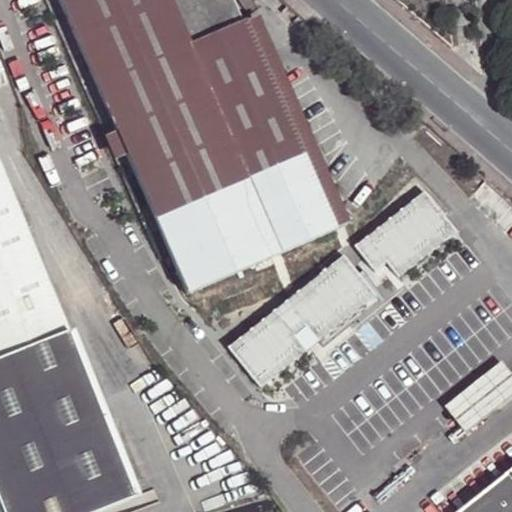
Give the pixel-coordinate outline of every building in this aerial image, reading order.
[(59,0),(189,292),(336,225),(244,19),(241,19),(232,0),(59,0)] [(95,511),(136,495),(0,162),(0,498),(5,511),(95,511)] [(337,286),(358,273),(344,250),(323,263),(337,286)] [(254,359),(302,319),(281,294),(233,334),(254,359)] [(511,403),(511,369),(508,364),(452,410),(472,436),(511,403)] [(511,511),(511,458),(448,510),(449,511),(511,511)]
